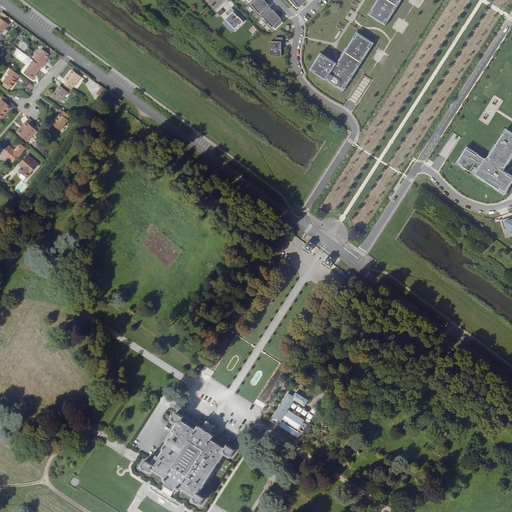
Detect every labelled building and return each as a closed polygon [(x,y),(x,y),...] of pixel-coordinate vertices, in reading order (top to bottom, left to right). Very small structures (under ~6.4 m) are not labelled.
[(249,7),(254,11),(264,1),(262,0),(251,0),(249,2),(251,5),(249,7)] [(379,0),(372,11),(371,10),(368,16),(373,20),(374,18),(380,22),(379,23),(384,27),(388,21),(394,11),(395,11),(401,3),(399,2),(400,0),(379,0)] [(262,16),(263,15),(270,9),(266,5),(267,4),(264,1),(254,11),(258,15),(260,14),(262,16)] [(237,13),(231,8),(226,13),(228,16),(225,19),(235,30),(243,22),(236,15),(237,13)] [(267,25),(277,15),(274,13),(270,9),(263,15),(265,18),(263,21),(267,25)] [(351,9),(344,18),(348,21),(355,12),(351,9)] [(276,29),(283,23),(279,19),(280,18),(277,15),(267,25),(271,29),(274,27),(276,29)] [(369,47),(371,43),(368,41),(362,37),(358,35),(355,39),(354,39),(348,49),(343,56),(339,63),(337,64),(336,64),(326,58),(325,59),(321,56),(318,60),(315,66),(312,69),(316,72),(316,73),(326,79),(330,82),(337,87),(338,86),(342,89),(345,85),(346,83),(347,84),(348,82),(354,74),(358,67),(364,58),(370,48),(369,47)] [(272,41),(271,54),(282,55),(282,44),(283,44),(283,37),(276,37),(276,41),(272,41)] [(33,56),(31,59),(38,64),(39,65),(40,65),(42,63),(41,62),(43,59),(47,53),(39,47),(32,55),(33,56)] [(31,59),(30,58),(20,71),(21,72),(31,59)] [(31,59),(21,72),(28,77),(38,64),(31,59)] [(38,64),(28,77),(29,78),(39,65),(38,64)] [(17,74),(8,67),(5,71),(6,73),(1,80),(2,81),(7,85),(8,86),(14,79),(14,78),(17,74)] [(63,80),(70,85),(78,75),(70,69),(62,79),(63,80)] [(58,84),(50,95),(58,101),(66,90),(58,84)] [(0,113),(5,108),(6,109),(8,106),(0,98),(0,113)] [(65,117),(68,114),(62,110),(60,113),(59,112),(56,115),(54,119),(52,118),(49,122),(58,129),(67,118),(65,117)] [(20,127),(15,132),(25,140),(34,129),(32,127),(26,122),(24,120),(19,126),(20,127)] [(467,145),(456,160),(502,193),(511,178),(511,177),(499,168),(501,166),(502,167),(511,153),(511,133),(507,130),(488,156),(490,158),(488,160),(467,145)] [(0,151),(10,161),(23,147),(19,144),(13,150),(12,149),(7,144),(0,151)] [(17,169),(25,176),(36,163),(25,154),(17,163),(20,166),(17,169)] [(15,190),(20,193),(25,185),(20,182),(15,190)] [(509,233),(511,232),(511,220),(510,221),(509,218),(501,221),(504,230),(508,229),(509,233)] [(306,244),(304,247),(310,251),(314,244),(309,240),(306,244)] [(329,255),(324,262),(330,266),(331,263),(334,259),(329,255)] [(287,393),(270,419),(279,425),(281,421),(297,431),(298,429),(302,431),(313,414),(295,401),(296,400),(308,408),(310,405),(307,402),(295,393),(293,396),(287,393)] [(204,485),(202,484),(218,461),(219,462),(225,454),(229,457),(234,450),(226,445),(224,448),(211,439),(213,436),(209,433),(210,432),(209,431),(212,427),(213,427),(214,425),(212,424),(212,425),(209,423),(207,421),(208,421),(206,419),(204,422),(206,423),(203,427),(201,426),(200,428),(197,426),(195,429),(181,420),(183,417),(176,412),(171,419),(176,423),(171,431),(174,433),(170,439),(167,438),(160,447),(163,449),(159,456),(156,454),(151,462),(146,459),(141,466),(148,471),(151,467),(165,477),(163,480),(166,482),(165,484),(174,490),(175,488),(178,490),(180,486),(193,495),(191,499),(199,504),(203,497),(198,493),(204,485)]
